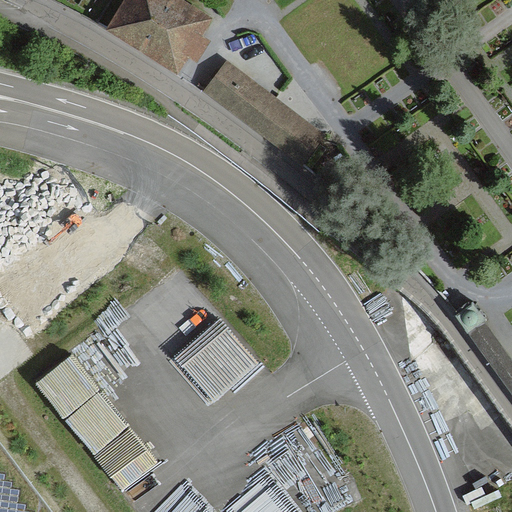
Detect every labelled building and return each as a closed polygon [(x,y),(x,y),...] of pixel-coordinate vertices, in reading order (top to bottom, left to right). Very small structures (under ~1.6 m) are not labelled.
[(212,26),(173,0),(114,0),(100,23),(180,75),(212,26)] [(318,140),(229,61),(205,88),(293,167),(318,140)] [(178,273),(133,315),(167,351),(184,336),(192,345),(221,319),(178,273)] [(511,366),(478,320),(481,318),(472,304),(459,314),(511,388),(511,366)] [(0,388),(1,390),(38,363),(11,326),(0,333),(0,388)] [(92,461),(128,434),(73,362),(37,389),(92,461)] [(0,511),(54,511),(42,495),(27,477),(0,440),(0,511)] [(300,511),(280,484),(240,511),(300,511)]
